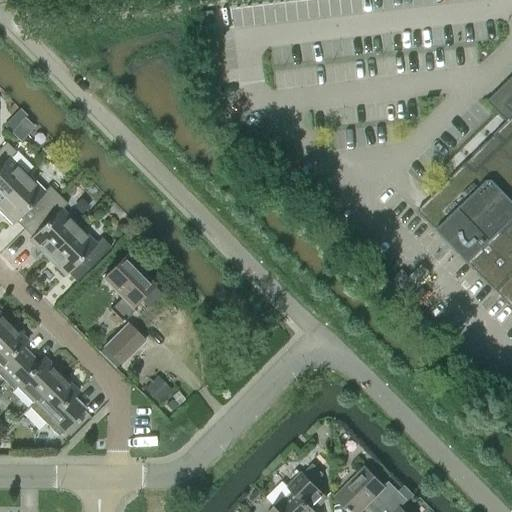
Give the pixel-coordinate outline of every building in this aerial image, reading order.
[(419,209),(417,211),(448,242),(453,247),(496,291),(501,296),(511,307),(511,118),(431,198),(419,209)] [(0,200),(25,176),(8,159),(14,153),(5,144),(0,148),(0,200)] [(36,217),(57,196),(48,187),(42,193),(25,176),(0,200),(0,213),(11,225),(27,209),(36,217)] [(28,241),(45,259),(77,228),(60,211),(66,205),(57,196),(36,217),(44,225),(28,241)] [(77,228),(45,259),(63,277),(79,261),(88,269),(109,248),(100,239),(94,245),(77,228)] [(134,310),(131,306),(152,286),(124,257),(102,279),(121,298),(109,310),(121,323),(134,310)] [(416,286),(429,274),(421,266),(409,278),(416,286)] [(0,333),(9,325),(0,315),(0,333)] [(25,359),(17,351),(26,342),(9,325),(0,333),(0,378),(3,381),(25,359)] [(126,325),(103,348),(120,365),(143,341),(126,325)] [(32,403),(60,375),(43,358),(34,367),(25,359),(3,381),(12,390),(16,387),(32,403)] [(79,413),(68,402),(77,393),(60,375),(32,403),(28,407),(45,425),(46,424),(57,435),(79,413)] [(0,455),(9,456),(9,440),(3,433),(0,435),(0,455)] [(54,456),(62,447),(65,444),(60,439),(54,445),(54,456)] [(380,509),(397,492),(388,483),(383,488),(364,469),(334,498),(346,510),(347,511),(359,511),(372,500),(380,509)] [(284,499),(275,508),(278,511),(313,511),(318,507),(313,502),(321,494),(301,474),(287,488),(293,494),(286,501),(284,499)] [(406,501),(397,492),(380,509),(383,511),(402,511),(399,509),(406,501)]
